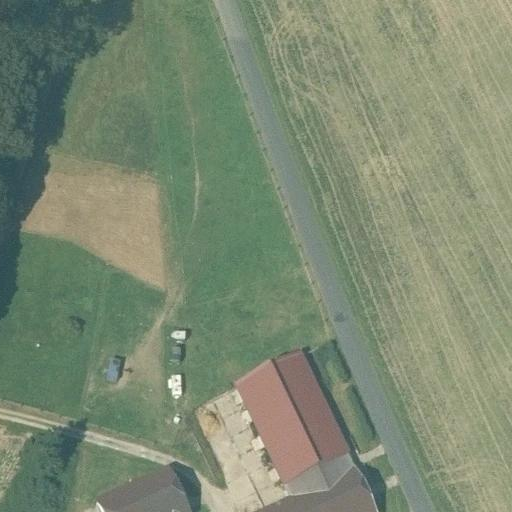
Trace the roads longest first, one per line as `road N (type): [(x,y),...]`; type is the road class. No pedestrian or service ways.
road 1 (unclassified): [(224,0),(345,332),(423,511)]
road 2 (track): [(74,0),(0,232)]
